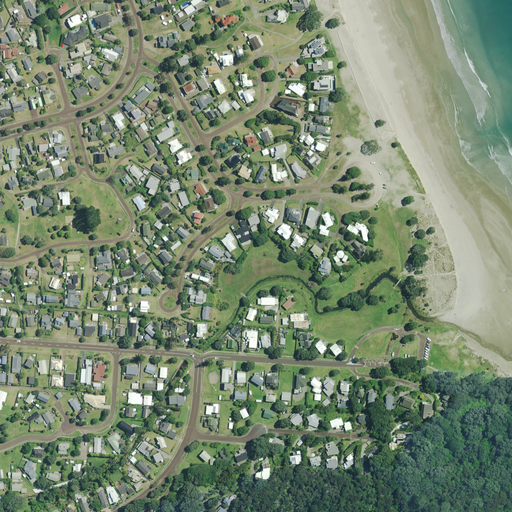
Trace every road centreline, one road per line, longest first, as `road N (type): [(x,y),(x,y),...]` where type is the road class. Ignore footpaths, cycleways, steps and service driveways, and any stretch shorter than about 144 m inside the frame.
road 1 (residential): [(243,197),(187,260),(177,306),(163,309),(161,298),(190,244),(229,211),(235,194)]
road 2 (residential): [(0,260),(125,237),(132,219),(106,181)]
road 3 (residential): [(344,364),(371,332),(416,332),(422,340),(415,366),(350,365)]
road 4 (residential): [(373,438),(267,430),(246,440),(188,436)]
road 5 (residential): [(315,187),(335,181),(352,162),(374,172),(379,191),(371,203),(321,195)]
road 6 (residential): [(197,361),(344,364)]
road 7 (residential): [(203,140),(221,172),(241,187),(315,187)]
